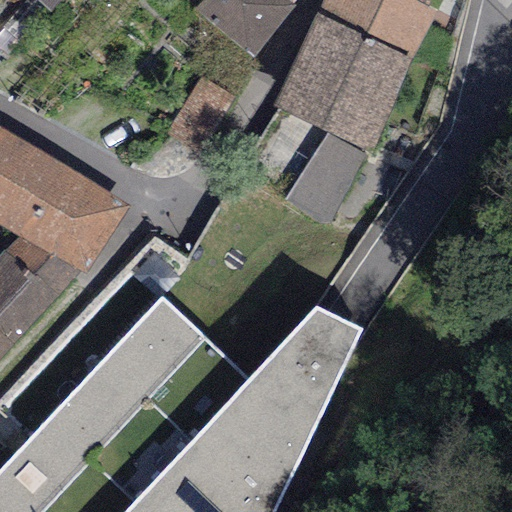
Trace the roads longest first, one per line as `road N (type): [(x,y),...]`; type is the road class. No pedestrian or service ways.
road 1 (unknown): [(472,0),(475,61),(382,248),(313,349),(156,511)]
road 2 (residential): [(172,211),(231,135),(305,0)]
road 3 (residential): [(0,113),(172,211)]
